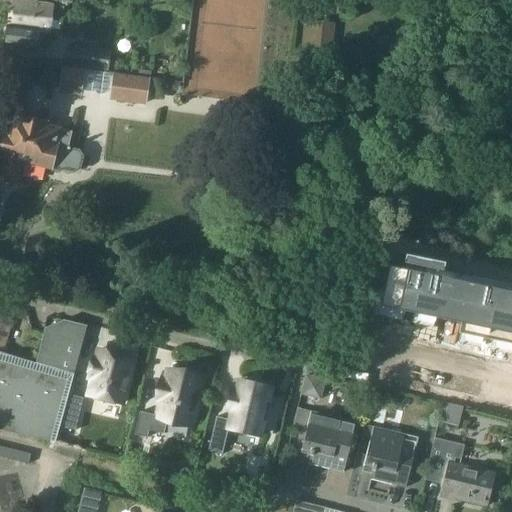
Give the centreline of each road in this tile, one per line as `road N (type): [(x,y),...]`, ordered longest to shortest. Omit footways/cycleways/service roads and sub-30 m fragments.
road 1 (unclassified): [(0,294),(340,370)]
road 2 (track): [(36,103),(146,116),(154,101),(207,108)]
